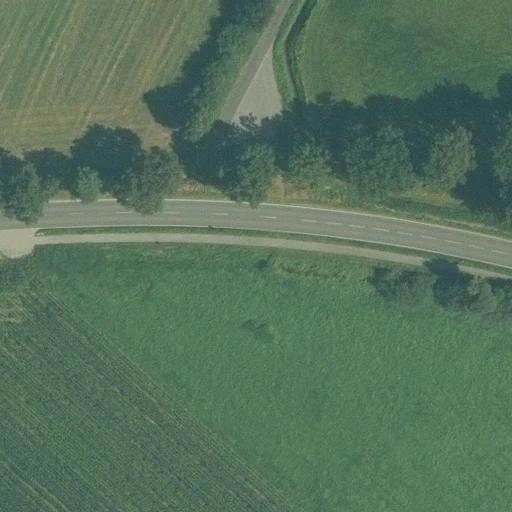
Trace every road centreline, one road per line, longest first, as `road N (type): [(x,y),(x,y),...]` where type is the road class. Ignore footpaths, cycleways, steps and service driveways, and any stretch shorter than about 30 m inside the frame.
road 1 (secondary): [(511,254),(351,223),(227,214),(0,217)]
road 2 (track): [(281,0),(250,62),(248,120)]
